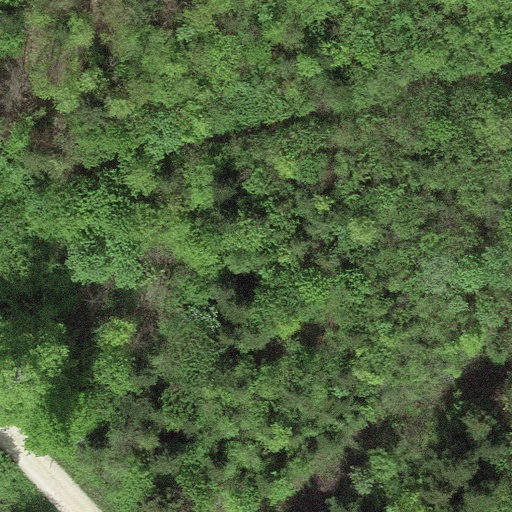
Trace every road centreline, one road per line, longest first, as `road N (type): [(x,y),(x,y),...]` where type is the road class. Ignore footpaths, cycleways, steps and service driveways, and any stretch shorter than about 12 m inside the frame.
road 1 (track): [(0,189),(130,147),(384,94),(511,77)]
road 2 (track): [(0,414),(85,511)]
